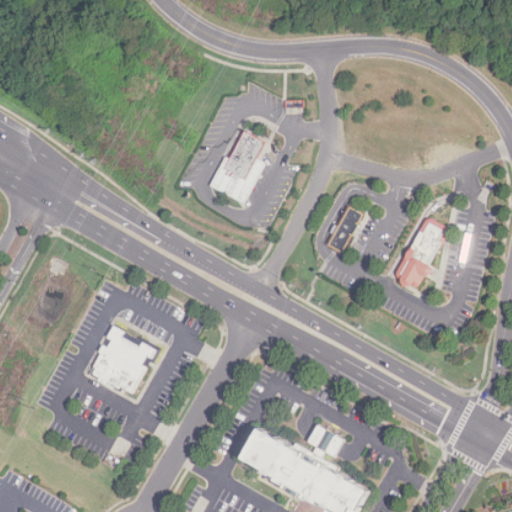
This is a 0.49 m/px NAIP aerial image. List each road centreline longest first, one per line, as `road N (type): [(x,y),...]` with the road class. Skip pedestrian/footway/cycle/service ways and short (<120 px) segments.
road 1 (secondary): [(0,175),(440,426),(482,431)]
road 2 (tertiary): [(162,0),(187,24),(234,47),(285,54),(388,48),(432,58),(477,86),(511,133)]
road 3 (secondary): [(307,319),(55,170)]
road 4 (residential): [(323,51),(327,127),(317,184),(262,294)]
road 5 (residential): [(253,320),(144,511)]
road 6 (secondary): [(482,431),(455,402),(307,319)]
road 7 (residential): [(0,295),(50,205),(55,170)]
